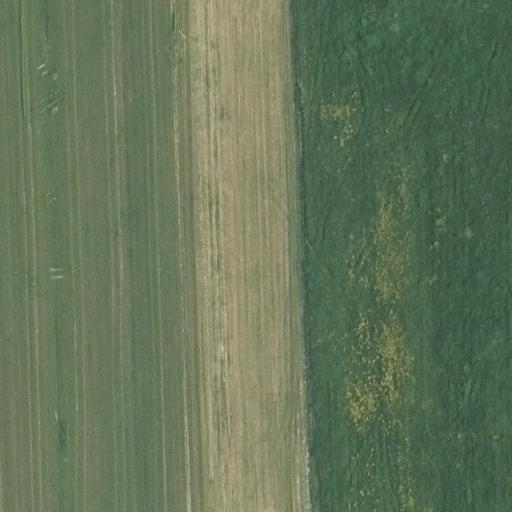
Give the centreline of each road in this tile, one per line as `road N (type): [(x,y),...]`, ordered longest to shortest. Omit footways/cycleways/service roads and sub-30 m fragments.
road 1 (residential): [(416,155),(287,175),(264,164),(216,109),(183,86),(0,79)]
road 2 (residential): [(416,155),(451,299),(434,330),(385,359),(364,384),(343,436),(348,469)]
road 3 (residential): [(348,469),(511,484)]
